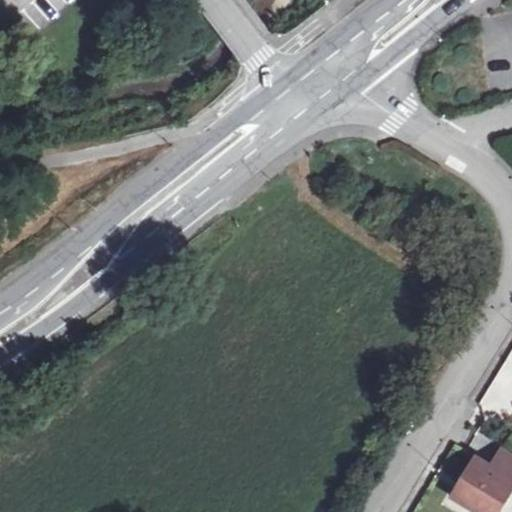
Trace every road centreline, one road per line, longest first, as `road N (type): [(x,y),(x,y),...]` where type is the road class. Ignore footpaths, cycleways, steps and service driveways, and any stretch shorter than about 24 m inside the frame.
road 1 (secondary): [(281,83),(0,306)]
road 2 (secondary): [(0,355),(109,279),(274,144)]
road 3 (residential): [(511,304),(384,511)]
road 4 (secondary): [(345,87),(460,0)]
road 5 (secondary): [(386,0),(281,83)]
road 6 (residential): [(345,87),(452,150)]
